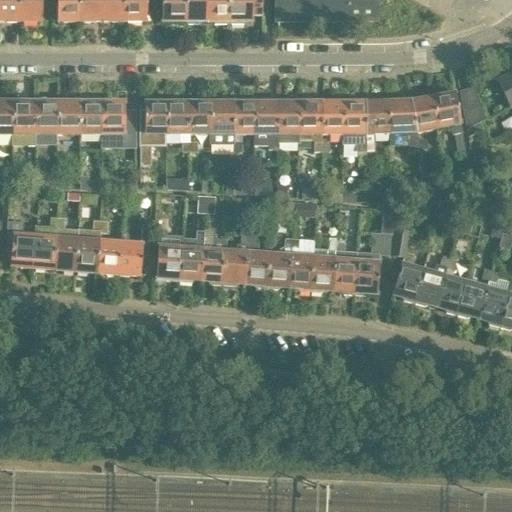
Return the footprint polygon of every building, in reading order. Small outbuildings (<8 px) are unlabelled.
[(0,0),(0,23),(19,23),(19,7),(20,7),(19,0),(0,0)] [(19,7),(19,23),(41,23),(41,0),(19,0),(20,7),(19,7)] [(79,0),(56,0),(57,23),(79,23),(79,0)] [(79,0),(79,23),(102,23),(102,0),(79,0)] [(102,0),(102,23),(125,23),(124,0),(102,0)] [(124,0),(125,23),(146,23),(145,0),(124,0)] [(161,0),(161,23),(169,23),(169,25),(184,25),(184,0),(161,0)] [(184,0),(184,25),(198,25),(198,23),(206,23),(206,0),(184,0)] [(213,25),(230,25),(229,0),(206,0),(206,23),(213,23),(213,25)] [(229,0),(230,25),(243,25),(243,24),(252,24),(252,17),(262,17),(261,0),(229,0)] [(277,0),(278,20),(374,20),(373,0),(277,0)] [(511,75),(511,76),(510,72),(503,76),(505,79),(498,83),(511,109),(511,108),(511,75)] [(460,100),(466,130),(468,139),(482,131),(479,124),(487,120),(472,89),(459,93),(460,100)] [(446,94),(431,96),(434,113),(432,114),(435,131),(453,128),(457,154),(465,152),(460,126),(454,95),(446,96),(446,94)] [(417,134),(435,131),(432,114),(434,113),(431,96),(418,98),(418,101),(411,102),(417,134)] [(375,103),(368,103),(368,136),(390,135),(389,100),(375,101),(375,103)] [(417,134),(411,102),(401,102),(400,100),(389,100),(390,135),(390,147),(408,147),(408,152),(418,151),(418,142),(417,134)] [(0,135),(13,136),(12,121),(16,116),(16,101),(0,101),(0,135)] [(27,101),(16,101),(16,116),(12,121),(13,136),(13,148),(35,148),(36,104),(27,104),(27,101)] [(278,104),(278,144),(297,144),(297,142),(297,118),(300,118),(300,101),(284,101),(284,104),(278,104)] [(314,145),(321,144),(322,136),(322,104),(314,104),(314,101),(300,101),(300,118),(297,118),(297,142),(311,142),(314,145)] [(329,103),(322,104),(322,136),(340,136),(340,119),(343,119),(343,101),(328,101),(329,103)] [(358,101),(343,101),(343,119),(340,119),(340,136),(365,136),(368,136),(368,103),(358,103),(358,101)] [(56,136),(56,120),(59,117),(59,102),(41,102),(41,104),(36,104),(35,148),(56,148),(56,136)] [(72,102),(59,102),(59,117),(56,120),(56,136),(79,136),(79,104),(72,104),(72,102)] [(79,136),(100,136),(102,136),(101,102),(86,102),(86,104),(79,104),(79,136)] [(116,102),(101,102),(102,136),(100,136),(100,150),(134,150),(134,114),(124,114),(124,104),(116,104),(116,102)] [(139,113),(139,170),(151,170),(151,150),(166,150),(165,136),(166,117),(168,117),(168,102),(152,102),(152,104),(144,104),(144,113),(139,113)] [(181,102),(168,102),(168,117),(166,117),(165,136),(189,136),(189,104),(181,104),(181,102)] [(189,136),(210,136),(210,118),(212,118),(213,102),(196,102),(196,104),(189,104),(189,136)] [(213,102),(212,118),(210,118),(210,136),(210,148),(234,148),(234,145),(234,136),(234,104),(225,104),(225,102),(213,102)] [(234,136),(252,136),(252,118),(255,117),(255,102),(240,102),(240,104),(234,104),(234,136)] [(255,102),(255,117),(252,118),(252,136),(252,147),(267,147),(267,151),(278,151),(278,144),(278,104),(270,104),(270,102),(255,102)] [(418,151),(426,150),(425,141),(418,142),(418,151)] [(474,173),(487,171),(485,158),(472,160),(474,173)] [(57,176),(45,175),(45,189),(57,189),(57,176)] [(57,189),(68,189),(68,176),(57,176),(57,189)] [(232,184),(232,196),(244,197),(244,196),(244,176),(232,176),(232,184)] [(178,181),(166,181),(166,192),(178,192),(178,181)] [(267,197),(267,185),(254,186),(254,198),(267,197)] [(320,201),(321,191),(305,191),(305,201),(320,201)] [(342,203),(354,203),(354,193),(342,192),(342,203)] [(367,194),(366,204),(390,206),(391,196),(367,194)] [(78,203),(79,196),(68,195),(67,203),(78,203)] [(206,214),(207,201),(199,201),(198,213),(206,214)] [(260,205),(251,204),(250,217),(259,218),(260,205)] [(315,207),(296,205),(295,218),(314,219),(315,207)] [(494,218),(492,227),(503,230),(505,220),(494,218)] [(49,230),(57,231),(58,219),(50,219),(49,229),(49,230)] [(65,220),(58,219),(57,231),(64,232),(65,220)] [(79,232),(78,242),(76,273),(97,275),(99,243),(99,236),(92,235),(93,222),(92,222),(92,224),(80,223),(79,232)] [(371,256),(367,255),(357,254),(356,262),(353,297),(365,297),(367,296),(377,296),(379,264),(379,257),(389,257),(390,236),(392,223),(383,222),(381,236),(372,235),(371,256)] [(10,268),(32,269),(34,238),(22,237),(22,224),(6,223),(4,258),(11,259),(10,268)] [(107,223),(100,223),(99,236),(107,236),(107,223)] [(458,234),(468,237),(471,225),(461,223),(458,234)] [(35,228),(34,238),(32,269),(54,271),(57,231),(49,230),(49,229),(35,228)] [(205,230),(205,234),(203,252),(201,283),(210,284),(211,286),(222,287),(224,253),(213,252),(215,230),(205,230)] [(54,271),(76,273),(78,242),(79,232),(64,232),(57,231),(54,271)] [(167,283),(178,283),(180,250),(181,250),(182,237),(166,237),(167,231),(159,231),(157,248),(156,279),(166,281),(167,283)] [(121,245),(118,276),(140,278),(143,247),(139,247),(140,236),(121,234),(121,245)] [(191,251),(181,250),(180,250),(178,283),(189,284),(191,282),(201,283),(203,252),(205,234),(197,234),(196,243),(192,245),(191,251)] [(245,286),(247,255),(249,237),(240,237),(239,254),(224,253),(222,287),(233,287),(234,285),(245,286)] [(249,237),(247,255),(245,286),(254,287),(256,289),(265,290),(268,256),(258,255),(259,243),(255,238),(249,237)] [(399,238),(395,257),(403,259),(407,240),(399,238)] [(328,239),(326,252),(335,253),(336,244),(336,240),(328,239)] [(284,240),(283,248),(283,249),(291,250),(292,241),(284,240)] [(97,275),(118,276),(121,245),(99,243),(97,275)] [(335,253),(334,261),(332,293),(342,294),(344,296),(353,297),(356,262),(342,261),(344,245),(343,245),(336,244),(335,253)] [(279,289),(289,289),(291,258),(291,250),(283,249),(283,248),(278,251),(278,257),(268,256),(265,290),(278,291),(279,289)] [(291,250),(291,258),(289,289),(298,290),(299,293),(310,293),(312,259),(313,251),(313,249),(298,248),(298,250),(291,250)] [(432,274),(423,271),(414,305),(425,308),(428,307),(435,309),(448,261),(450,254),(439,251),(436,260),(440,262),(439,267),(435,266),(432,274)] [(332,293),(334,261),(312,259),(310,293),(322,294),(323,292),(332,293)] [(448,261),(435,309),(445,312),(446,315),(455,317),(465,283),(451,279),(453,272),(455,264),(448,261)] [(403,302),(414,305),(423,271),(402,265),(393,297),(401,300),(403,302)] [(480,280),(488,282),(491,273),(483,271),(480,280)] [(498,276),(491,273),(488,282),(486,289),(477,321),(487,324),(489,326),(498,329),(511,283),(510,283),(510,285),(496,281),(498,276)] [(465,283),(455,317),(467,320),(469,319),(477,321),(486,289),(465,283)] [(511,283),(498,329),(510,332),(511,331),(511,330),(511,283)]
